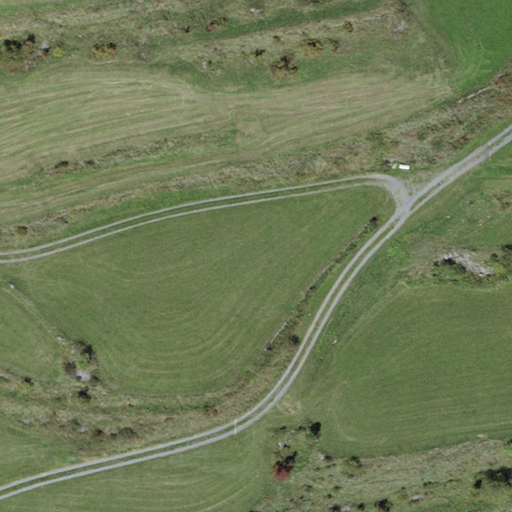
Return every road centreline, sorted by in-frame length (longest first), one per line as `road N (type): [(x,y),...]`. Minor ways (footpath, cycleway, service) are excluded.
road 1 (track): [(0,495),(213,436),(244,419),(293,363),(346,273),(402,211),(511,123)]
road 2 (track): [(0,257),(31,257),(191,208),(318,188),(400,191),(402,211)]
